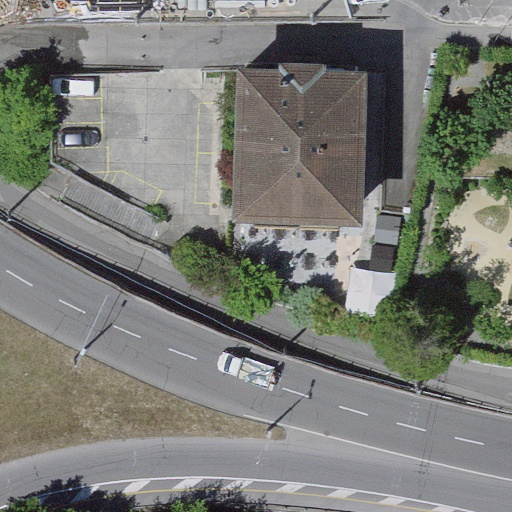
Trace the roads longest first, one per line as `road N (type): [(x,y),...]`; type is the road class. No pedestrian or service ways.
road 1 (tertiary): [(454,470),(144,341),(0,268)]
road 2 (tertiary): [(0,492),(100,469),(204,462),(454,470)]
